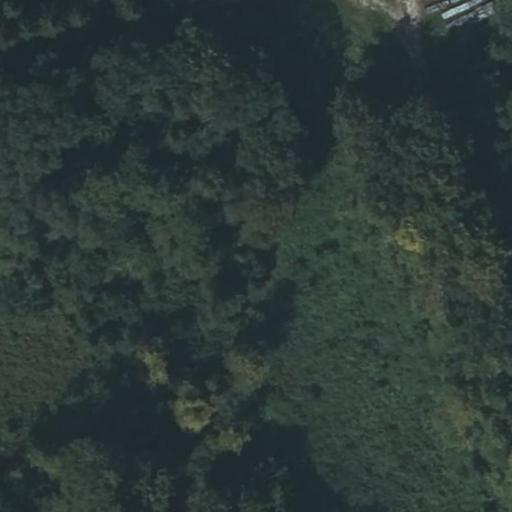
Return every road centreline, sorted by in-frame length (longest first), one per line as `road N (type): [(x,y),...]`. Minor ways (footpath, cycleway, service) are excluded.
road 1 (track): [(398,0),(467,231),(511,345)]
road 2 (track): [(0,139),(163,35),(234,0)]
